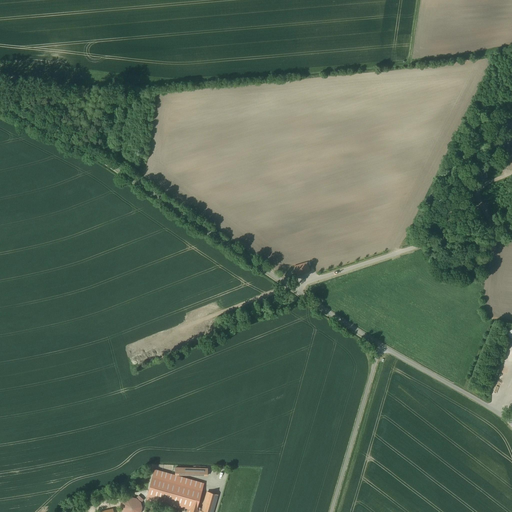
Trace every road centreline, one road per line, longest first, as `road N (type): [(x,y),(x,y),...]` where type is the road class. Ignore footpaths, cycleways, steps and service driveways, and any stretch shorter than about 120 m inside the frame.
road 1 (unclassified): [(381,344),(115,163),(0,100)]
road 2 (unclassified): [(381,344),(330,511)]
road 3 (unclassified): [(511,420),(381,344)]
